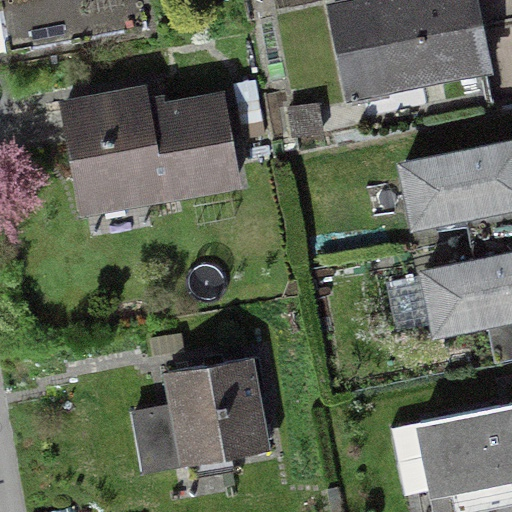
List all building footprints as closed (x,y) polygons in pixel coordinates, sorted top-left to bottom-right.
[(0,0),(0,33),(4,58),(144,33),(138,0),(0,0)] [(410,80),(411,85),(483,71),(468,0),(376,0),(329,10),(348,103),(385,96),(383,86),(410,80)] [(140,94),(61,109),(80,212),(233,185),(218,101),(144,114),(140,94)] [(511,145),(401,168),(412,226),(511,206),(511,145)] [(511,257),(422,275),(433,334),(511,317),(511,257)] [(245,361),(204,368),(165,375),(171,408),(131,415),(142,473),(181,465),(181,467),(185,466),(261,452),(245,361)] [(511,511),(511,405),(417,424),(434,511),(511,511)]
